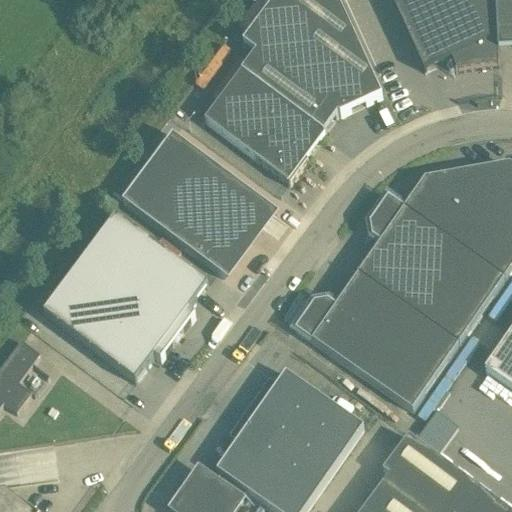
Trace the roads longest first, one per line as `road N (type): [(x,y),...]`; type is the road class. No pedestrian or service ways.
road 1 (unclassified): [(126,511),(139,478),(390,153),(489,121),(511,123)]
road 2 (unknown): [(441,136),(389,0)]
